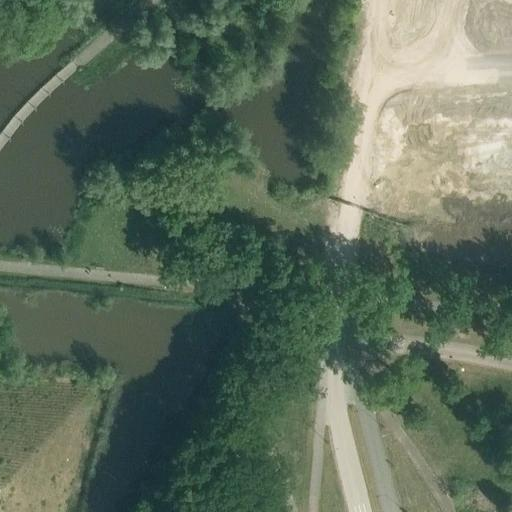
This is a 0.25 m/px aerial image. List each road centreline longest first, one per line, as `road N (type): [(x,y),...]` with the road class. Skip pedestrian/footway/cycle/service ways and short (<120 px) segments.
road 1 (residential): [(449,0),(426,79),(511,73)]
road 2 (unclassified): [(386,511),(362,408),(340,375)]
road 3 (unclassified): [(340,375),(337,413),(359,511)]
